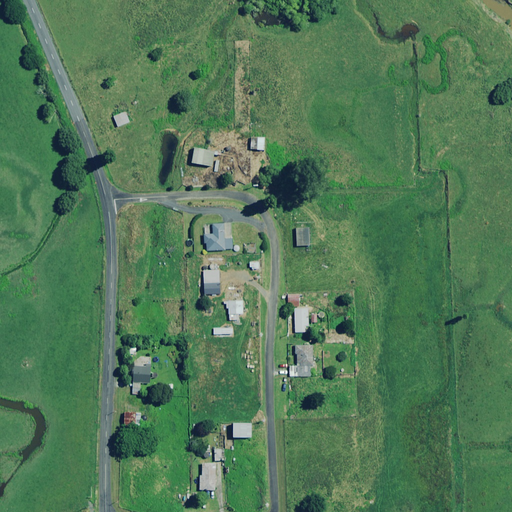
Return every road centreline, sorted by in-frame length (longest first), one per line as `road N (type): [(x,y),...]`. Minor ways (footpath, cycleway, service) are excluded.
road 1 (residential): [(107,199),(231,194),(259,204),(268,218),(275,511)]
road 2 (tertiary): [(107,199),(106,511)]
road 3 (tertiary): [(28,0),(107,199)]
